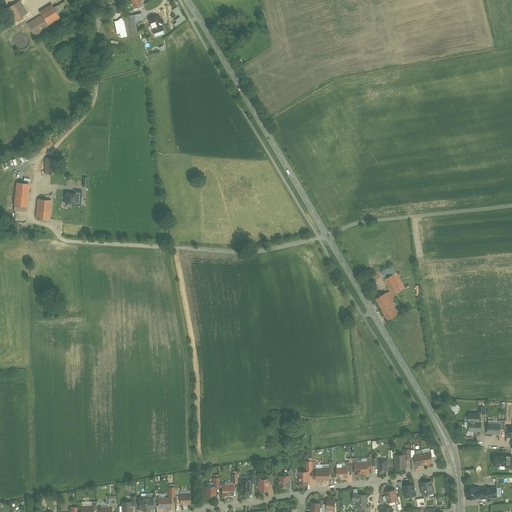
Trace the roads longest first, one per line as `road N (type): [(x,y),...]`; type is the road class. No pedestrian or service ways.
road 1 (secondary): [(328,238),(186,0)]
road 2 (secondary): [(455,468),(437,421),(328,238)]
road 3 (unclassified): [(328,238),(356,223),(511,207)]
